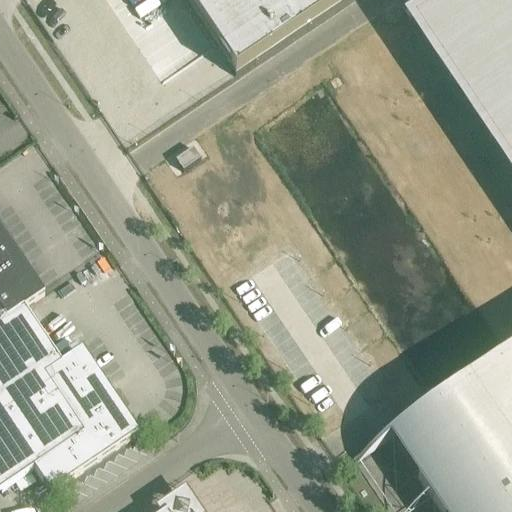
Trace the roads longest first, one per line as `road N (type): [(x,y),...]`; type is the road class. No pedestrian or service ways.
road 1 (unclassified): [(254,417),(0,36)]
road 2 (unclassified): [(113,511),(254,417)]
